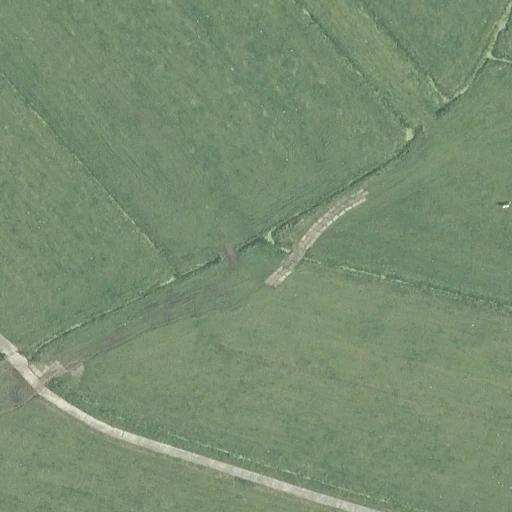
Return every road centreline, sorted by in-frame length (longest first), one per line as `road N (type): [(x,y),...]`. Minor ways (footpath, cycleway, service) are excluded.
road 1 (track): [(0,386),(25,373),(63,406),(114,433),(384,511)]
road 2 (track): [(0,340),(25,373),(59,367),(253,291),(218,239)]
road 3 (track): [(253,291),(268,285),(332,213),(445,149)]
